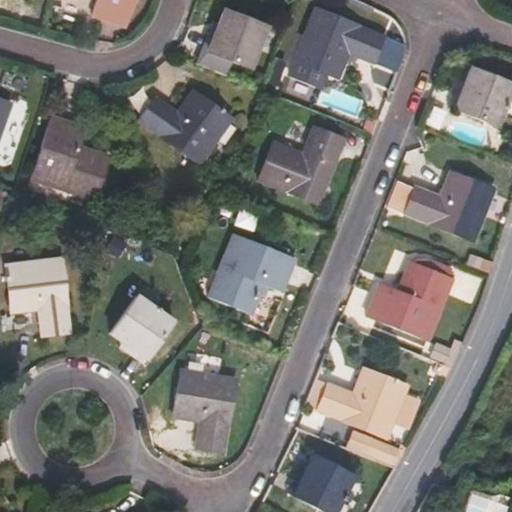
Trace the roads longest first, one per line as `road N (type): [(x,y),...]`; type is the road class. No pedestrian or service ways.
road 1 (residential): [(428,14),(265,437),(220,511)]
road 2 (residential): [(105,469),(65,484),(26,467),(11,428),(16,404),(43,378),(85,377),(116,405),(122,429),(115,455)]
road 3 (residential): [(394,511),(511,252)]
road 4 (residential): [(0,41),(67,60),(111,58),(154,33),(167,0)]
